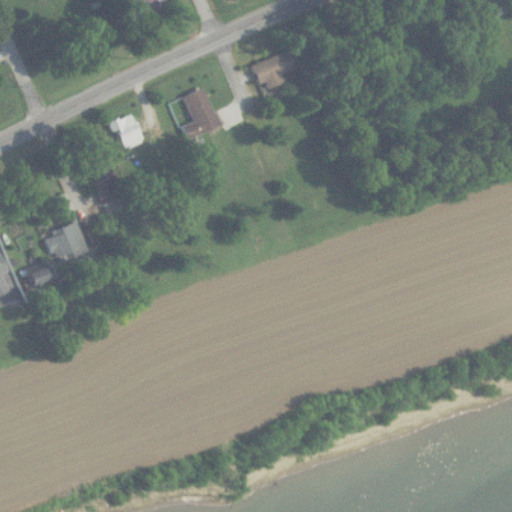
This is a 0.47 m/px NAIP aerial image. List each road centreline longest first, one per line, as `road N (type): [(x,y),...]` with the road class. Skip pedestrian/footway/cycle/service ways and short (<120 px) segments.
road 1 (secondary): [(0,141),(305,0)]
road 2 (residential): [(40,119),(92,233)]
